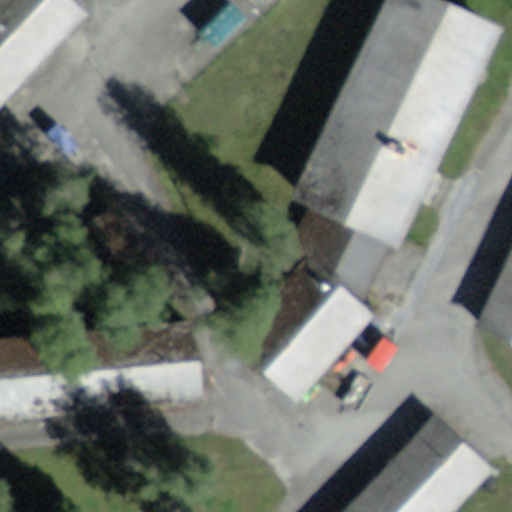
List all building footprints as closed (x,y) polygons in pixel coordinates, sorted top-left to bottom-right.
[(0,0),(0,104),(80,16),(62,0),(0,0)] [(502,31),(433,0),(386,0),(292,203),(311,212),(388,247),(399,252),(502,31)] [(388,247),(311,212),(296,255),(306,265),(360,308),(388,247)] [(511,256),(478,330),(511,345),(511,256)] [(295,407),(369,315),(360,308),(306,265),(233,357),(295,407)] [(0,334),(0,415),(200,400),(193,320),(0,334)] [(454,511),(493,470),(431,413),(339,511),(454,511)]
